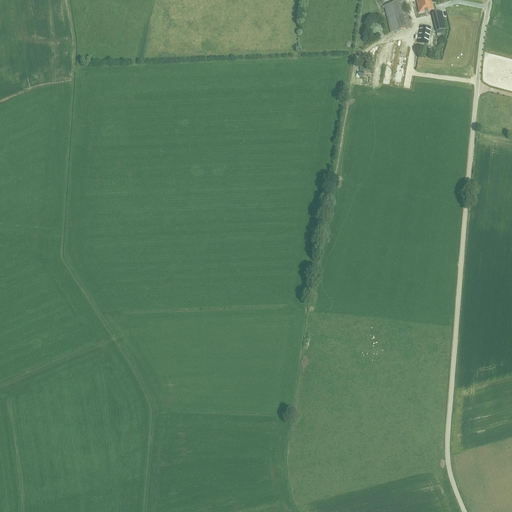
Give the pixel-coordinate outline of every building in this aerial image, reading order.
[(391,33),(411,28),(405,0),(384,5),(391,33)] [(412,0),(414,5),(417,4),(419,13),(433,9),(430,0),(412,0)] [(436,32),(446,30),(442,12),(432,14),(436,32)] [(381,30),(381,28),(380,27),(380,26),(379,26),(378,25),(376,25),(375,25),(374,25),(373,25),(372,26),(371,27),(371,28),(370,30),(371,32),(371,33),(372,34),(373,35),(374,35),(375,36),(377,36),(378,35),(380,34),(381,33),(381,30)] [(428,45),(428,44),(431,27),(420,26),(417,43),(428,45)] [(404,86),(411,87),(415,67),(408,66),(406,76),(403,76),(406,63),(400,62),(396,84),(404,86)]
